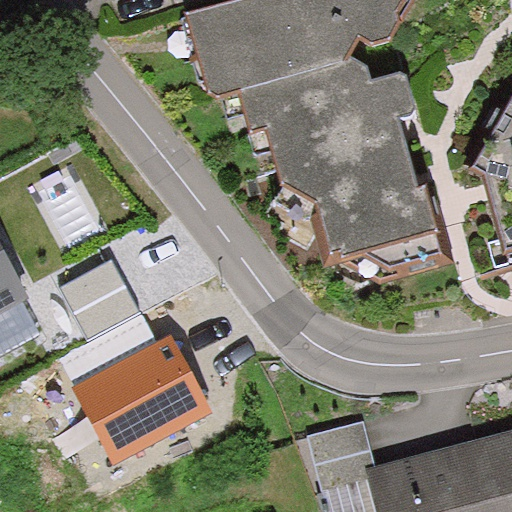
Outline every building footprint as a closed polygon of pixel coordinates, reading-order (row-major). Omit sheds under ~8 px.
[(283,186),(320,207),(335,261),(366,248),(402,272),(444,262),(425,191),(405,192),(401,174),(394,149),(390,136),(388,121),(380,113),(365,112),(357,81),(335,72),(331,58),(375,48),(395,43),(403,26),(394,2),(394,0),(410,0),(412,1),(413,0),(238,0),(206,13),(214,51),(194,57),(195,66),(215,60),(225,96),(239,92),(255,136),(266,132),(283,186)] [(511,110),(493,102),(478,131),(489,137),(473,168),(500,185),(502,197),(492,200),(494,217),(502,245),(511,242),(511,110)] [(0,313),(20,303),(0,266),(0,313)] [(366,424),(311,438),(326,494),(378,477),(366,424)] [(511,511),(511,444),(378,479),(386,511),(511,511)]
